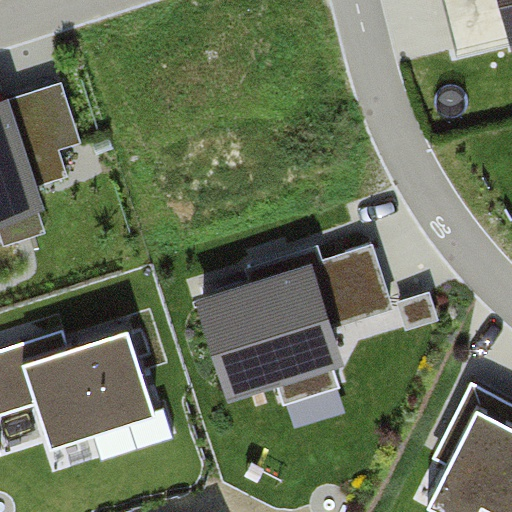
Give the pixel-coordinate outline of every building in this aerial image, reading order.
[(511,0),(444,0),(460,61),(511,47),(511,0)] [(27,150),(7,90),(0,91),(0,208),(36,197),(31,183),(68,171),(58,140),(27,150)] [(204,296),(232,385),(338,351),(329,322),(390,303),(371,244),(204,296)] [(437,316),(428,291),(398,301),(407,326),(437,316)] [(511,511),(511,398),(472,378),(443,435),(458,443),(430,497),(459,511),(511,511)]
